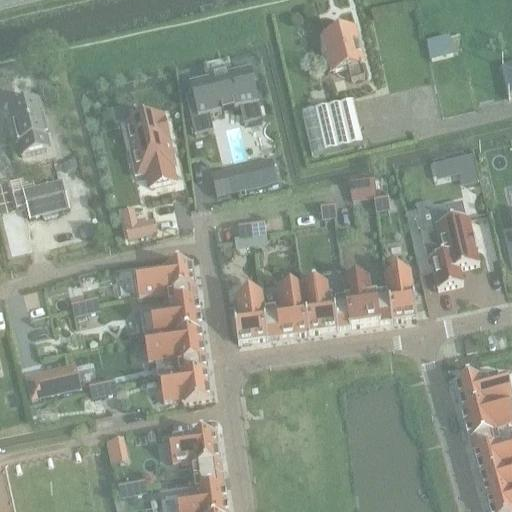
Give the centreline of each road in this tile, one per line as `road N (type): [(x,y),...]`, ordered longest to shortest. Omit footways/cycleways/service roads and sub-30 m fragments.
road 1 (residential): [(223,368),(207,250),(3,291)]
road 2 (residential): [(419,336),(223,368)]
road 3 (residential): [(468,511),(419,336)]
road 4 (residential): [(223,368),(247,511)]
road 5 (unknown): [(38,283),(40,234),(73,206),(67,157)]
